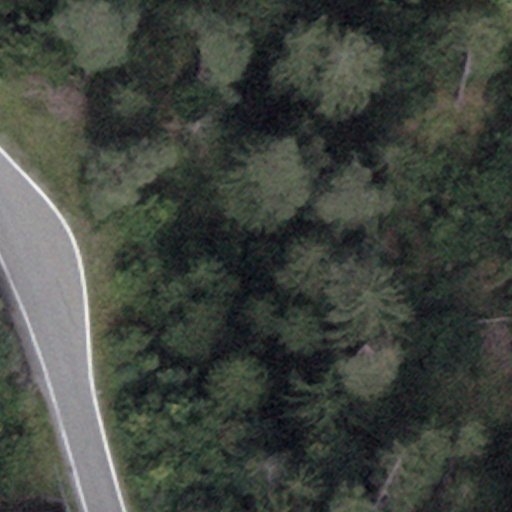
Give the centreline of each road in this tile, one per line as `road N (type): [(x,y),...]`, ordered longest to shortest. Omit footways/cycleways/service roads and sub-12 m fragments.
road 1 (unclassified): [(110,511),(26,266),(0,214)]
road 2 (primary): [(511,59),(365,0)]
